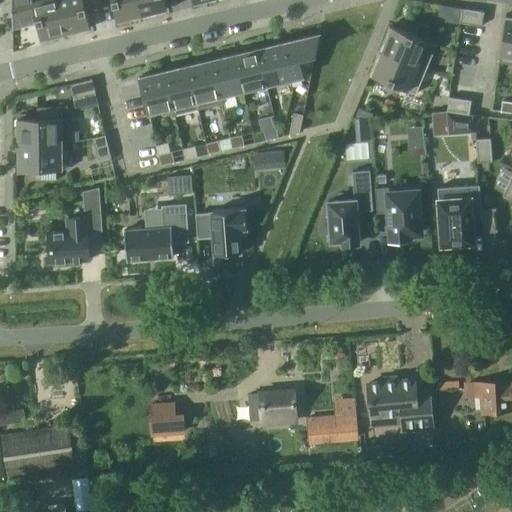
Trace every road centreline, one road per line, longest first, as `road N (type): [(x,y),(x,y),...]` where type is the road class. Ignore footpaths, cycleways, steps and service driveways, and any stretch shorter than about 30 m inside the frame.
road 1 (residential): [(0,338),(511,295)]
road 2 (residential): [(0,72),(304,0)]
